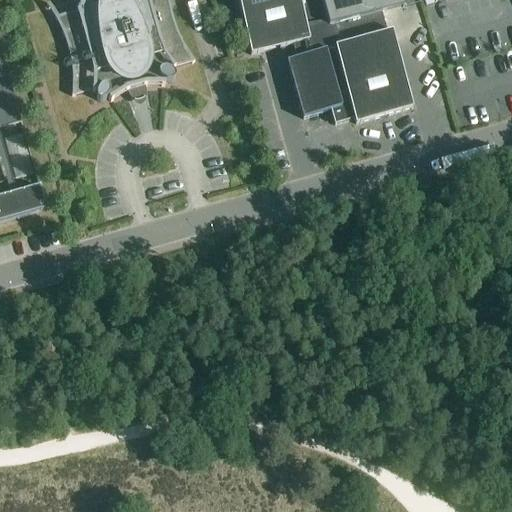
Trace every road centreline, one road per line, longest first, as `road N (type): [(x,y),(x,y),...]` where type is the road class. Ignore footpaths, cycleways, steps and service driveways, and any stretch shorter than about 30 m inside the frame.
road 1 (residential): [(0,278),(511,133)]
road 2 (track): [(433,511),(380,475),(302,440),(235,426),(175,427),(0,457)]
